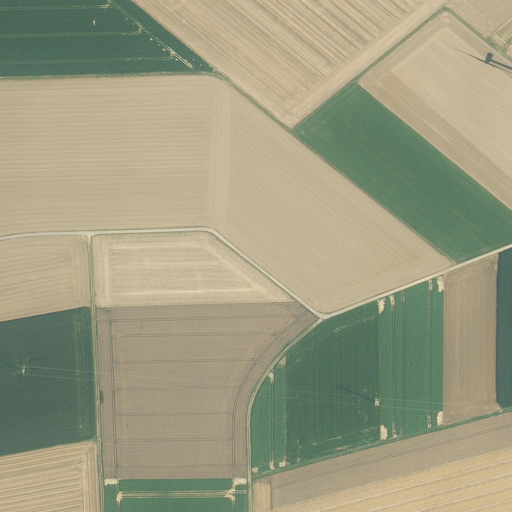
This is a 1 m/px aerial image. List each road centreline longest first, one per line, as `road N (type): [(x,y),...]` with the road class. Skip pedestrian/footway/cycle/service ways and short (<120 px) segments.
road 1 (track): [(511,246),(321,319),(209,229),(0,238)]
road 2 (track): [(0,79),(219,77),(457,267)]
road 3 (track): [(291,132),(446,7),(511,60)]
road 4 (track): [(88,234),(106,511)]
road 5 (track): [(249,478),(511,408)]
road 6 (track): [(249,511),(254,391),(321,319)]
